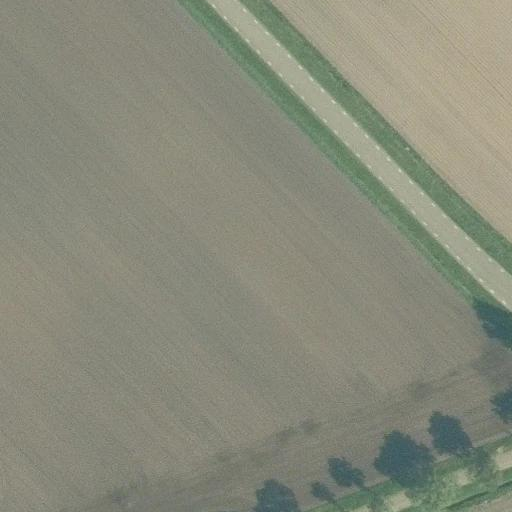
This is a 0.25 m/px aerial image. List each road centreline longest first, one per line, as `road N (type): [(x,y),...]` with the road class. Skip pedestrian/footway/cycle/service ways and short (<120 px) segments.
road 1 (secondary): [(511,295),(221,0)]
road 2 (unclassified): [(364,511),(511,455)]
